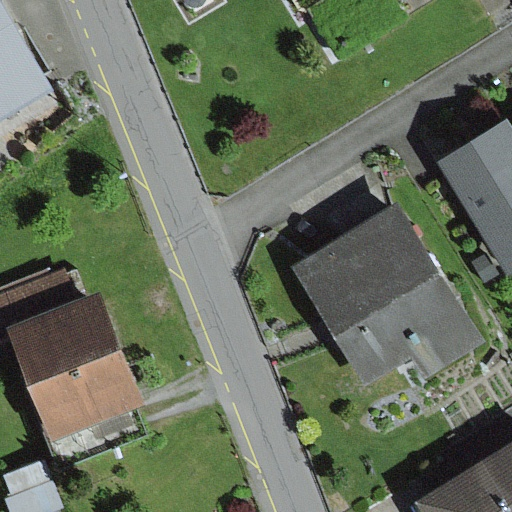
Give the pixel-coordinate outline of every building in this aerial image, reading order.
[(0,0),(0,118),(65,80),(19,0),(0,0)] [(511,268),(511,123),(508,118),(444,156),(511,268)] [(352,226),(295,260),(336,328),(369,381),(412,355),(424,375),(484,338),(399,198),(352,226)] [(0,292),(0,299),(8,308),(18,334),(32,369),(57,434),(59,434),(142,401),(153,397),(109,283),(79,294),(68,266),(0,292)] [(8,308),(0,299),(0,341),(18,334),(8,308)] [(59,434),(32,369),(25,372),(64,467),(154,430),(147,413),(142,401),(59,434)] [(511,511),(511,439),(421,495),(430,510),(431,511),(511,511)]
